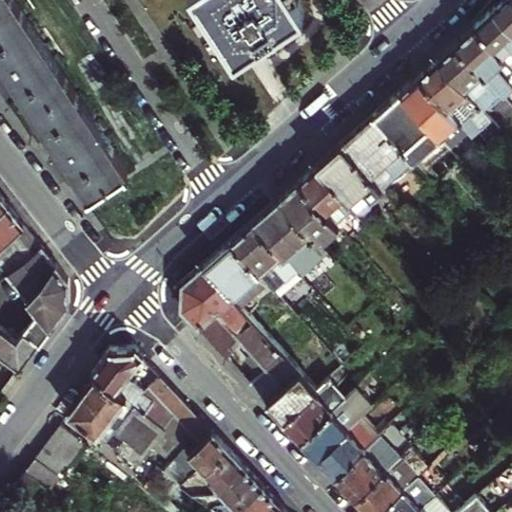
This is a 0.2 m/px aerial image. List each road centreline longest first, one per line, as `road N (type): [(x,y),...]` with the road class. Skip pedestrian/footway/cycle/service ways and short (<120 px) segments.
road 1 (tertiary): [(225,201),(450,0)]
road 2 (residential): [(122,292),(326,511)]
road 3 (residential): [(225,201),(94,0)]
road 4 (tertiary): [(122,292),(0,442)]
road 5 (residential): [(0,149),(122,292)]
road 6 (tertiary): [(122,292),(225,201)]
